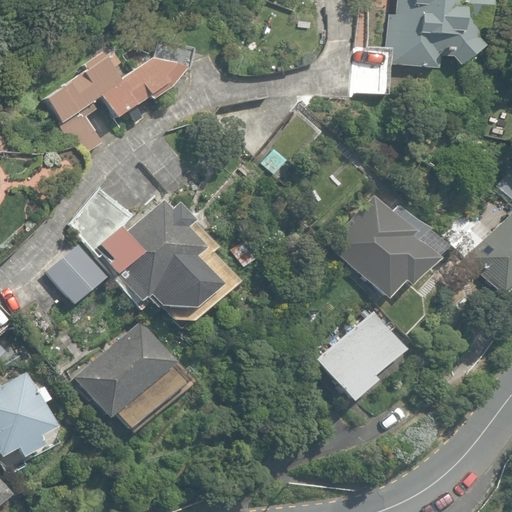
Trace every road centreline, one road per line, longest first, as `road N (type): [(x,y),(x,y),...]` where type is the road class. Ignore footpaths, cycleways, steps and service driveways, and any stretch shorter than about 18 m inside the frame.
road 1 (residential): [(329,70),(206,89),(104,154),(25,254),(0,273)]
road 2 (residential): [(511,395),(450,469),(366,511)]
